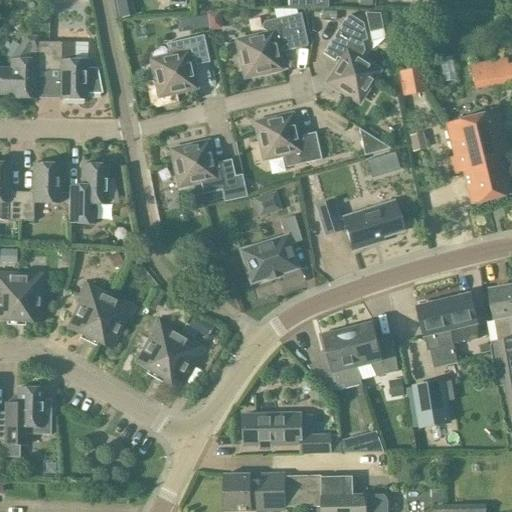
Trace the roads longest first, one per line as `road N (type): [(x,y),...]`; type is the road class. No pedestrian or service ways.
road 1 (residential): [(196,441),(261,341),(294,317),(336,296),(511,248)]
road 2 (residential): [(0,130),(120,130),(301,91)]
road 3 (residential): [(196,441),(40,356),(0,354)]
